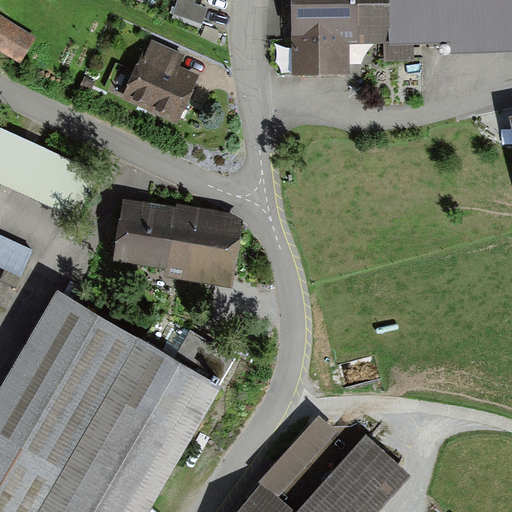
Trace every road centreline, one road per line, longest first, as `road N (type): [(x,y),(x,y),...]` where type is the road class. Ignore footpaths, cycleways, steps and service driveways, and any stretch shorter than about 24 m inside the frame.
road 1 (unclassified): [(265,196),(292,299),(285,387),(205,511)]
road 2 (unclassified): [(0,89),(222,190),(265,196)]
road 3 (residential): [(265,196),(248,80),(250,0)]
